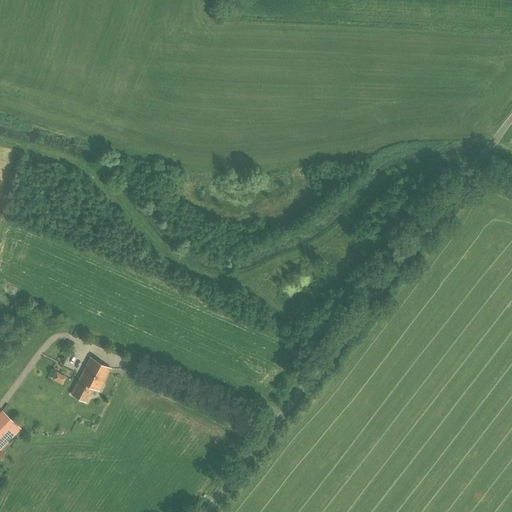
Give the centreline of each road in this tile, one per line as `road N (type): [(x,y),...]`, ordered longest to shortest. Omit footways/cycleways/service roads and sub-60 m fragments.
road 1 (track): [(471,169),(444,160),(393,173),(342,226),(231,281),(175,265),(82,163),(0,138)]
road 2 (unclassified): [(511,115),(207,511)]
